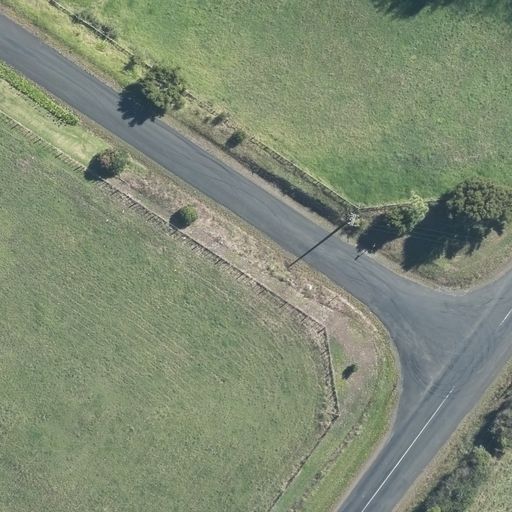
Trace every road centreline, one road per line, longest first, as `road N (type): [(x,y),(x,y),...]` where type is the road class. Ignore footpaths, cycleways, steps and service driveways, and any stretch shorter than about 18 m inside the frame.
road 1 (unclassified): [(478,357),(0,38)]
road 2 (unclassified): [(478,357),(364,511)]
